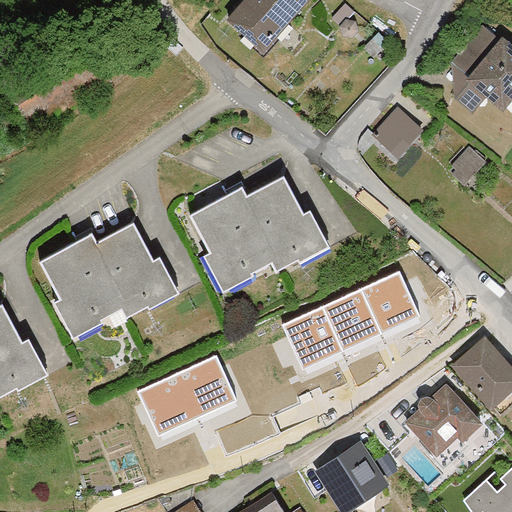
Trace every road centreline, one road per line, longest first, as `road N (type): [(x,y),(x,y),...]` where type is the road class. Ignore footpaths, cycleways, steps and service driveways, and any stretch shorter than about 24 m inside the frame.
road 1 (residential): [(330,154),(511,311)]
road 2 (residential): [(452,0),(330,154)]
road 3 (residential): [(195,34),(330,154)]
